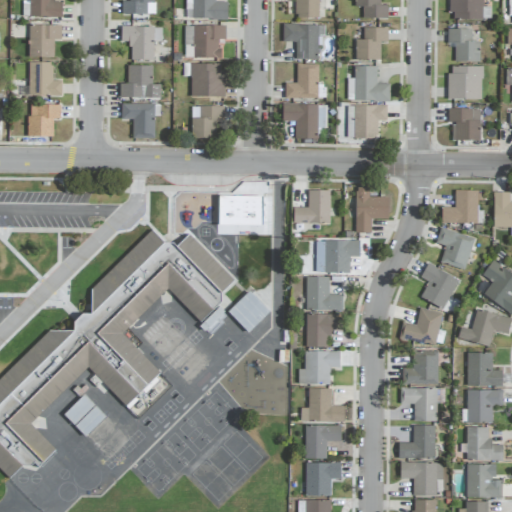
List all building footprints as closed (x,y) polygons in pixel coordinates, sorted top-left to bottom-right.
[(62,3),(52,2),(51,0),(29,0),(29,17),(61,18),(62,3)] [(379,0),(354,0),(354,7),(363,8),(362,18),(387,19),(387,6),(380,5),(379,0)] [(483,0),(449,0),(450,20),(490,20),(490,7),(483,7),(483,0)] [(53,58),(53,39),(60,39),(61,26),(29,25),(28,57),(53,58)] [(282,42),(295,42),(295,60),(317,60),(318,37),(323,37),(323,25),(282,25),(282,42)] [(225,27),(184,26),(184,58),(219,59),(219,40),(225,40),(225,27)] [(120,27),(120,43),(131,43),(130,60),(153,61),(153,41),(161,41),(161,28),(120,27)] [(355,40),(354,60),(380,61),(380,42),(387,42),(387,28),(363,28),(363,40),(355,40)] [(454,62),(479,62),(479,41),(471,41),(471,29),(447,30),(447,45),(454,45),(454,62)] [(28,96),(61,96),(61,81),(51,81),(52,62),(28,62),(28,96)] [(223,98),(223,64),(184,64),(184,76),(190,76),(190,97),(223,98)] [(284,98),(325,99),(325,86),(317,86),(318,65),(296,64),(296,84),(284,83),(284,98)] [(160,99),(160,85),(152,85),(152,66),(127,66),(126,84),(120,84),(120,98),(160,99)] [(446,100),(481,100),(481,67),(451,66),(451,75),(446,75),(446,100)] [(377,67),(354,67),(354,79),(347,79),(347,101),(389,102),(389,84),(376,84),(377,67)] [(154,116),(160,116),(159,104),(121,105),(121,120),(131,120),(131,139),(154,138),(154,116)] [(52,119),(60,119),(60,105),(28,105),(28,137),(52,137),(52,119)] [(326,105),(282,105),(281,122),(294,122),(294,139),(317,139),(317,128),(326,128),(326,105)] [(386,106),(347,106),(347,118),(353,118),(353,139),(376,139),(377,121),(386,121),(386,106)] [(223,107),(191,107),(191,139),(215,139),(216,120),(223,121),(223,107)] [(448,109),(448,123),(452,123),(452,141),(480,141),(479,109),(448,109)] [(388,198),(368,197),(368,188),(355,188),(354,233),(370,233),(370,219),(387,220),(388,198)] [(329,191),(307,190),(307,208),(293,208),(292,224),(329,224),(329,191)] [(477,191),(455,190),(454,208),(441,208),(441,223),(477,224),(477,191)] [(511,202),(510,202),(509,192),(493,192),(493,229),(511,228),(511,202)] [(463,271),(474,239),(440,228),(435,243),(445,247),(439,263),(463,271)] [(0,378),(0,459),(7,478),(51,455),(54,449),(29,424),(87,368),(137,419),(166,391),(160,388),(156,381),(121,334),(167,290),(204,327),(231,278),(188,234),(176,247),(149,232),(105,275),(82,316),(77,319),(68,335),(53,327),(0,378)] [(315,242),(315,273),(349,273),(349,257),(359,257),(359,241),(315,242)] [(511,274),(491,261),(482,275),(492,282),(482,296),(511,315),(511,274)] [(458,280),(427,264),(420,278),(428,282),(420,297),(442,310),(458,280)] [(328,278),(306,277),(305,311),(342,311),(342,295),(328,295),(328,278)] [(247,333),(269,312),(248,291),(227,312),(247,333)] [(399,338),(441,347),(444,332),(438,330),(441,313),(419,309),(415,325),(402,323),(399,338)] [(457,339),(488,347),(492,331),(507,334),(511,319),(476,310),(470,330),(460,327),(457,339)] [(306,347),(328,347),(328,330),(342,330),(341,314),(305,315),(306,347)] [(339,352),(304,351),(304,370),(298,370),(298,385),(329,385),(329,368),(339,368),(339,352)] [(437,352),(412,351),(412,369),(402,369),(401,385),(437,385),(437,352)] [(492,354),(467,353),(466,386),(501,387),(502,370),(491,370),(492,354)] [(436,403),(442,403),(443,389),(400,388),(399,405),(413,405),(413,421),(436,422),(436,403)] [(331,389),(308,389),(307,409),(300,409),(300,422),(343,422),(344,406),(331,406),(331,389)] [(491,424),(491,407),(501,406),(501,390),(465,391),(466,424),(491,424)] [(340,426),(304,426),(303,459),(325,460),(326,442),(340,442),(340,426)] [(434,459),(434,426),(412,426),(412,443),(397,443),(397,459),(434,459)] [(489,428),(466,428),(466,460),(502,461),(502,445),(489,445),(489,428)] [(330,496),(330,480),(340,479),(340,463),(304,463),(305,497),(330,496)] [(441,495),(442,463),(399,463),(399,479),(412,479),(412,495),(441,495)] [(501,480),(494,479),(495,465),(466,464),(465,497),(501,498),(501,480)] [(330,511),(330,501),(297,500),(297,511),(330,511)] [(434,511),(435,500),(412,500),(411,511),(434,511)] [(457,509),(457,511),(487,511),(487,502),(465,502),(465,509),(457,509)]
